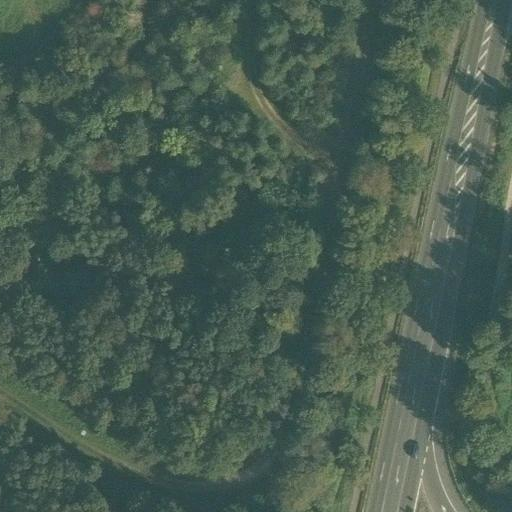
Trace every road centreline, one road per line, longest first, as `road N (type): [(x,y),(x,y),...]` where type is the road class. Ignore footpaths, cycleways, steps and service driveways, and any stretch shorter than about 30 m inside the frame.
road 1 (unknown): [(257,0),(263,81),(327,165),(335,188),(303,379),(277,455),(212,480),(181,478),(0,384)]
road 2 (secondary): [(407,408),(488,0)]
road 3 (track): [(511,253),(487,406)]
